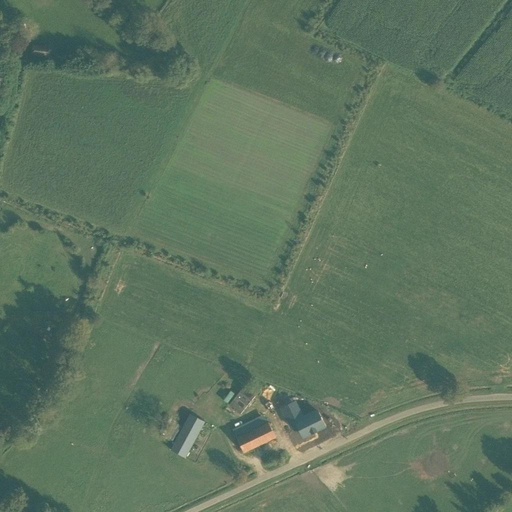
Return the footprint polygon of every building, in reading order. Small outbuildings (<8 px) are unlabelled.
[(32,57),(49,59),(50,46),(33,45),(32,57)] [(152,365),(160,370),(168,356),(160,352),(152,365)] [(231,405),(242,414),(257,395),(246,386),(231,405)] [(135,417),(125,412),(114,433),(130,440),(148,403),(134,396),(131,403),(140,408),(135,417)] [(290,420),(287,422),(290,426),(292,425),(294,429),(300,426),(306,437),(327,428),(323,421),(324,420),(323,418),(322,419),(319,412),(312,415),(309,409),(302,412),(289,418),(290,420)] [(182,455),(202,420),(191,414),(172,450),(182,455)] [(269,422),(267,423),(265,418),(260,421),(258,417),(233,429),(244,452),(276,437),(269,422)] [(215,431),(199,456),(210,463),(226,437),(215,431)]
